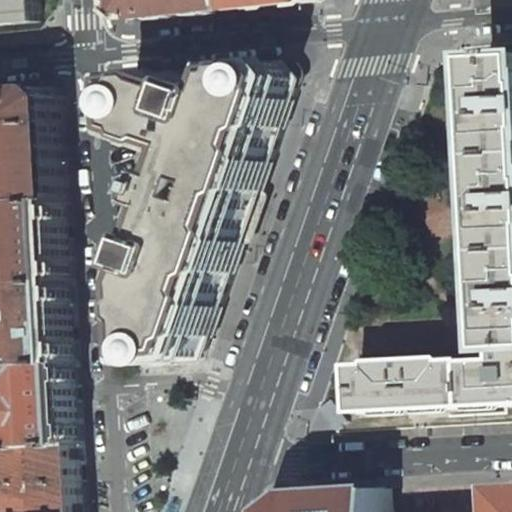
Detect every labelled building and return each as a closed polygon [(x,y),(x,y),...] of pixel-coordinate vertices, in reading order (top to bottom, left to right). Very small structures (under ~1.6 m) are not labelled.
[(0,0),(0,26),(45,23),(42,0),(0,0)] [(136,0),(137,13),(146,20),(193,15),(194,16),(206,15),(207,14),(248,9),(246,0),(136,0)] [(246,0),(248,9),(249,10),(252,10),(252,9),(312,3),(321,2),(324,0),(246,0)] [(380,364),(360,365),(363,414),(511,406),(511,53),(510,54),(510,57),(489,58),(505,350),(506,350),(506,360),(493,361),(489,360),(487,359),(456,360),(454,358),(453,357),(383,361),(381,362),(380,364)] [(290,64),(140,80),(142,134),(161,140),(164,146),(172,149),(178,146),(198,153),(189,176),(183,174),(172,205),(179,207),(167,241),(148,235),(155,363),(206,360),(303,81),(290,64)] [(56,89),(0,94),(0,158),(5,162),(2,166),(7,169),(11,169),(12,180),(0,180),(0,204),(72,202),(67,98),(56,89)] [(0,229),(16,229),(18,266),(12,271),(0,271),(0,287),(77,284),(72,202),(0,204),(0,229)] [(77,284),(0,287),(0,301),(12,301),(20,305),(22,343),(6,343),(5,344),(7,368),(81,363),(77,284)] [(81,363),(7,368),(8,391),(9,392),(25,391),(27,428),(21,433),(3,434),(3,438),(0,438),(0,441),(1,450),(85,445),(81,363)] [(337,396),(323,406),(339,430),(353,420),(337,396)] [(0,449),(0,468),(24,467),(26,511),(89,511),(85,445),(1,450),(0,449)] [(284,511),(394,511),(394,488),(308,494),(284,511)]
